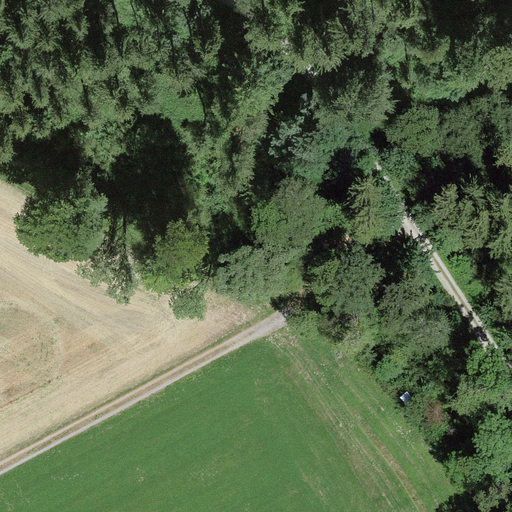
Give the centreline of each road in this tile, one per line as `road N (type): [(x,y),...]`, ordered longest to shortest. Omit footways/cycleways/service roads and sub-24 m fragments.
road 1 (track): [(229,0),(296,51),(511,376)]
road 2 (track): [(276,316),(0,464)]
